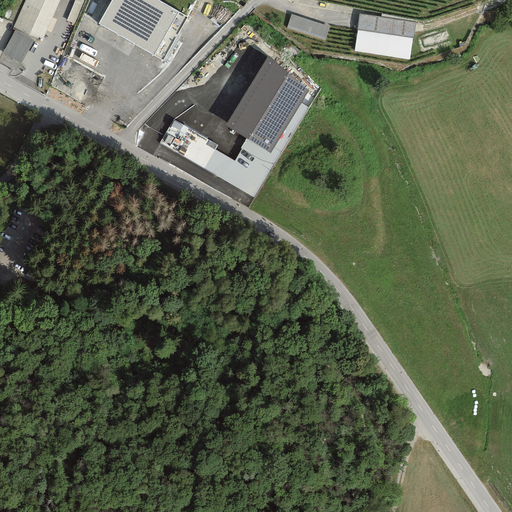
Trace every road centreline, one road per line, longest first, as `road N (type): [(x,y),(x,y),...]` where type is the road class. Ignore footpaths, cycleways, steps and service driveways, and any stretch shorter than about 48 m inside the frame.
road 1 (unclassified): [(0,81),(306,258),(352,310),(490,511)]
road 2 (unknown): [(282,0),(406,27),(481,6)]
